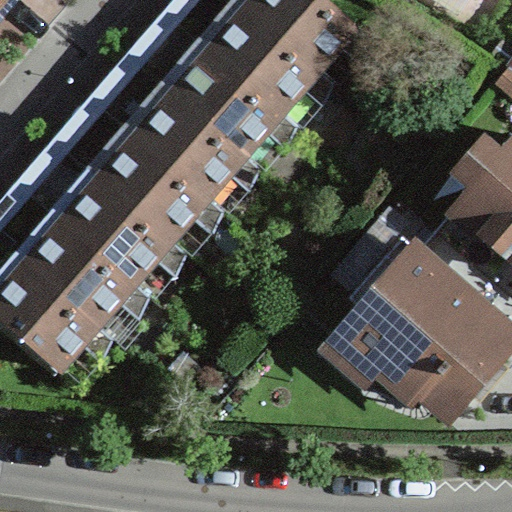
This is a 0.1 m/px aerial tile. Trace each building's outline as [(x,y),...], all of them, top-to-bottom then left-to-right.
[(177,0),(167,13),(211,51),(247,10),(235,0),(177,0)] [(235,0),(247,10),(255,0),(235,0)] [(326,0),(255,0),(247,10),(321,71),(342,46),(362,64),(372,38),(326,0)] [(247,10),(211,51),(283,113),(305,87),(327,106),(334,83),(321,71),(247,10)] [(211,51),(167,13),(130,55),(174,93),(211,51)] [(211,51),(174,93),(247,156),(268,131),(289,150),(298,126),(283,113),(211,51)] [(174,93),(130,55),(93,98),(137,136),(174,93)] [(174,93),(137,136),(209,199),(232,173),(251,191),(261,169),(247,156),(174,93)] [(137,136),(93,98),(56,142),(99,179),(137,136)] [(137,136),(99,179),(173,242),(194,217),(214,234),(224,211),(209,199),(137,136)] [(99,179),(56,142),(20,184),(63,221),(99,179)] [(511,142),(436,230),(511,296),(511,142)] [(99,179),(63,221),(137,283),(157,259),(176,276),(186,253),(173,242),(99,179)] [(20,184),(0,207),(0,241),(26,264),(63,221),(20,184)] [(63,221),(26,264),(100,326),(121,301),(140,318),(151,295),(137,283),(63,221)] [(511,341),(511,296),(436,230),(330,351),(365,381),(380,364),(418,398),(435,379),(460,401),(511,341)] [(0,294),(26,264),(0,241),(0,294)] [(26,264),(0,294),(0,317),(60,371),(83,345),(103,362),(115,339),(100,326),(26,264)]
